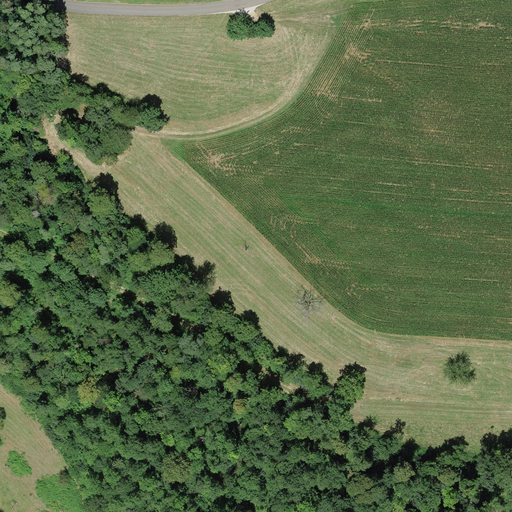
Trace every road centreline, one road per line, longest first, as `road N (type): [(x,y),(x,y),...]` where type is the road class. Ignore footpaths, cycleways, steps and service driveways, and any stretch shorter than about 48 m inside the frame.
road 1 (track): [(0,233),(111,284),(285,385),(360,403),(511,408)]
road 2 (track): [(261,511),(0,255)]
road 3 (track): [(0,94),(161,131),(208,132),(252,119)]
road 4 (unclassified): [(31,0),(104,12),(252,0)]
